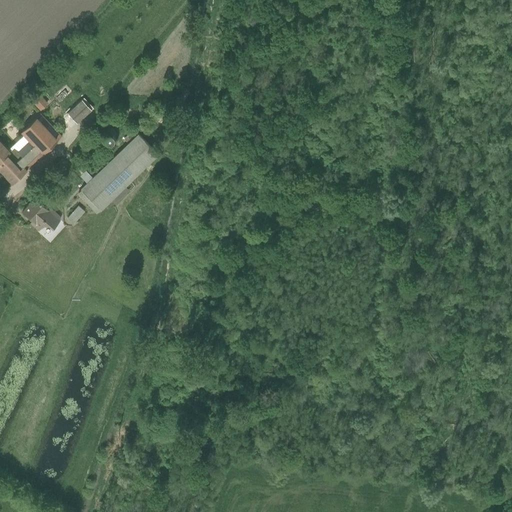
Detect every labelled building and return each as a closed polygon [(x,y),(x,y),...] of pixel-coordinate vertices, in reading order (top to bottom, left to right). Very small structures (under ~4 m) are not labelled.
[(40,111),(48,103),(37,91),(29,99),(40,111)] [(81,99),(66,113),(76,123),(91,110),(81,99)] [(152,119),(170,127),(176,115),(158,106),(152,119)] [(0,170),(12,183),(61,136),(39,113),(22,130),(30,138),(18,150),(13,147),(10,150),(0,139),(0,170)] [(92,130),(91,130),(90,130),(101,136),(102,138),(104,140),(105,141),(108,141),(110,141),(112,140),(114,138),(114,135),(114,133),(113,131),(111,130),(109,129),(107,129),(105,130),(95,122),(95,123),(96,124),(92,130)] [(95,213),(99,209),(100,210),(110,200),(114,204),(129,190),(125,186),(159,153),(138,132),(79,188),(81,190),(76,194),(95,213)] [(74,154),(83,164),(84,162),(91,169),(95,165),(88,158),(80,149),(74,154)] [(47,209),(34,198),(22,211),(32,220),(29,223),(38,231),(43,225),(48,225),(52,228),(60,219),(60,216),(50,207),(47,209)] [(84,211),(78,205),(67,217),(73,224),(84,211)]
